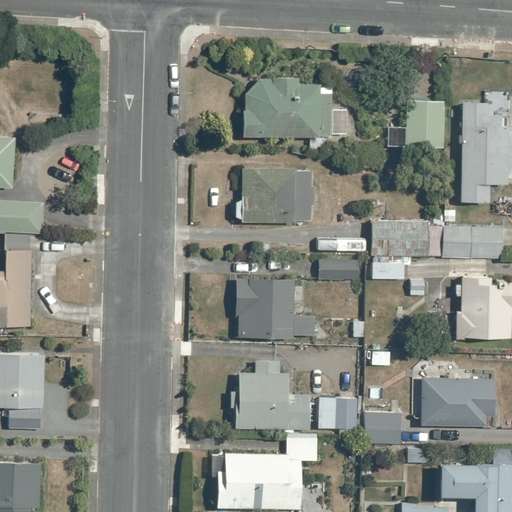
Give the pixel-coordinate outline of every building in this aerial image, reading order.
[(320,89),(320,83),(298,82),(298,78),(245,76),(243,133),(345,135),(346,109),(329,108),(330,90),(320,89)] [(413,111),(403,111),(402,143),(440,145),(442,98),(414,96),(413,111)] [(488,182),(507,182),(507,176),(511,175),(511,123),(504,124),(504,97),(461,96),(459,199),(488,200),(488,182)] [(15,133),(0,132),(0,230),(41,233),(43,202),(0,199),(0,186),(11,187),(15,133)] [(234,217),(241,217),(309,221),(312,164),(244,161),(242,200),(235,200),(234,217)] [(430,222),(371,218),(369,248),(428,252),(430,222)] [(503,227),(442,223),(440,253),(501,257),(503,227)] [(35,248),(7,248),(6,273),(0,272),(0,324),(33,325),(35,248)] [(402,277),(402,258),(371,258),(371,277),(402,277)] [(361,259),(319,259),(318,280),(360,280),(361,259)] [(319,333),(319,315),(319,312),(294,312),(295,276),(235,275),(234,332),(319,333)] [(410,276),(409,293),(425,294),(424,316),(451,318),(453,278),(410,276)] [(456,334),(511,336),(511,331),(511,280),(458,279),(457,295),(461,296),(461,308),(457,308),(456,334)] [(389,351),(372,350),(371,366),(389,367),(389,351)] [(44,354),(0,352),(0,403),(42,405),(44,354)] [(288,373),(235,371),(234,399),(234,425),(318,428),(319,393),(287,392),(288,373)] [(421,421),(485,424),(485,414),(497,415),(498,379),(423,376),(421,421)] [(356,395),(332,395),(333,428),(357,427),(356,395)] [(409,412),(363,411),(362,440),(408,442),(409,412)] [(318,433),(285,432),(284,453),(216,451),(214,506),(322,509),(323,482),(300,481),(301,459),(317,459),(318,433)] [(427,446),(406,447),(407,462),(427,461),(427,446)] [(488,451),(488,460),(472,460),(471,462),(442,461),(441,492),(475,494),(474,511),(511,511),(511,459),(510,460),(510,451),(488,451)] [(30,511),(31,506),(41,507),(42,461),(0,459),(0,511),(30,511)] [(403,462),(376,461),(375,479),(403,480),(403,462)]
